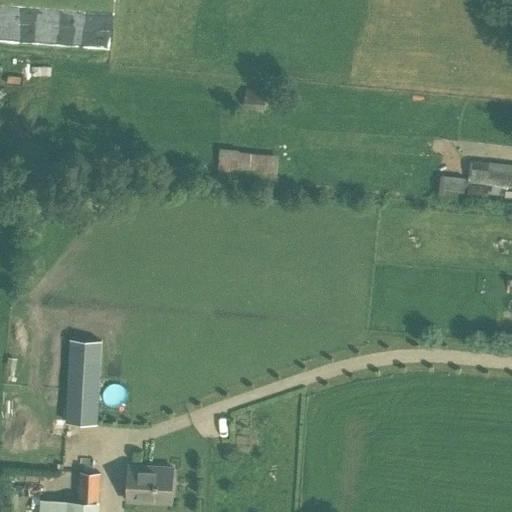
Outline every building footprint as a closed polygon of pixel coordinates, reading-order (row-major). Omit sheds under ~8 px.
[(218,150),(215,179),(276,182),(277,153),(218,150)] [(511,164),(470,159),(468,182),(511,186),(511,164)] [(440,176),(439,198),(463,200),(465,178),(440,176)] [(469,185),(468,197),(487,199),(488,186),(469,185)] [(69,337),(65,422),(98,424),(103,339),(69,337)] [(0,397),(8,398),(9,374),(0,373),(0,397)] [(0,401),(0,416),(6,418),(8,402),(0,401)] [(128,464),(126,499),(170,501),(172,466),(128,464)] [(39,499),(38,511),(104,511),(105,499),(103,499),(104,471),(81,470),(81,501),(39,499)]
